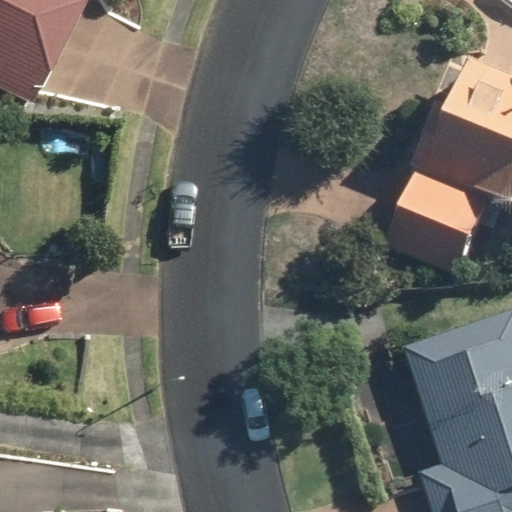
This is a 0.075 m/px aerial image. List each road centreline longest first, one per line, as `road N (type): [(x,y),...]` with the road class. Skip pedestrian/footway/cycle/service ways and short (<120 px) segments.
road 1 (residential): [(234,511),(211,438),(203,199),(253,0)]
road 2 (unknown): [(211,438),(0,405)]
